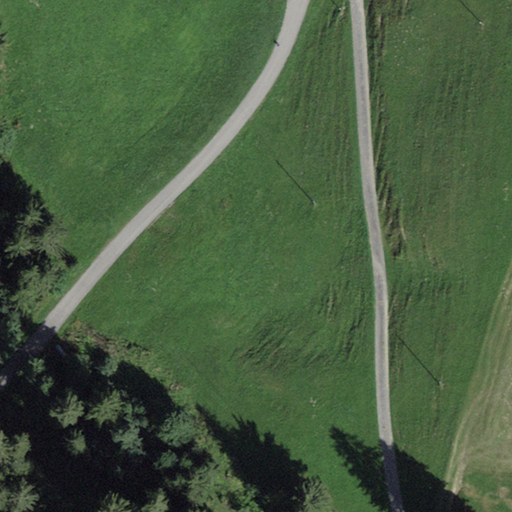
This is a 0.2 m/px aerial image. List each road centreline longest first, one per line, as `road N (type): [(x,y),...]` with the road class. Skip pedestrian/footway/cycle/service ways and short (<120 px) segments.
road 1 (track): [(399,511),(382,405),(378,249),(356,0)]
road 2 (residential): [(298,0),(280,55),(240,115),(0,385)]
